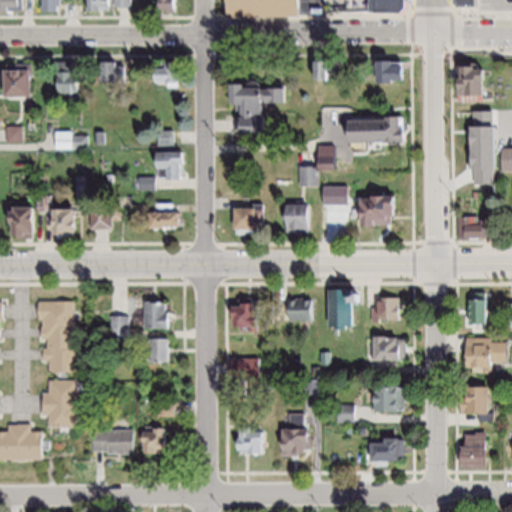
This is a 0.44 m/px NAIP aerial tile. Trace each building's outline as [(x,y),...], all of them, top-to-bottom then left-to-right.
[(0,0),(0,12),(8,12),(8,10),(24,10),(24,1),(32,1),(32,0),(0,0)] [(42,0),(42,11),(54,11),(54,6),(62,6),(62,0),(42,0)] [(86,12),(86,0),(109,0),(109,10),(96,10),(96,12),(86,12)] [(113,0),(113,8),(131,8),(131,0),(113,0)] [(158,0),(158,9),(166,10),(166,12),(173,12),(173,4),(171,4),(171,0),(158,0)] [(326,13),(326,0),(227,0),(227,14),(326,13)] [(367,0),(367,12),(400,12),(404,9),(404,0),(367,0)] [(456,0),(456,1),(460,9),(478,9),(478,0),(456,0)] [(314,58),(313,81),(328,81),(329,58),(314,58)] [(58,93),(80,93),(80,76),(72,76),(72,63),(58,63),(58,93)] [(100,82),(116,82),(116,77),(129,77),(128,67),(116,67),(116,63),(100,63),(100,82)] [(158,83),(173,83),(173,63),(161,63),(161,65),(158,65),(158,83)] [(373,63),(373,85),(390,86),(391,81),(403,81),(404,64),(373,63)] [(2,97),(30,96),(29,76),(32,76),(32,64),(6,65),(6,71),(2,71),(2,97)] [(457,99),(480,99),(480,80),(484,80),(484,70),(471,70),(471,67),(457,67),(457,99)] [(227,85),(227,106),(239,106),(238,139),(265,139),(265,116),(260,116),(261,104),(286,104),(286,85),(270,85),(270,88),(259,88),(259,84),(256,81),(252,80),(248,81),(245,82),(242,85),(227,85)] [(348,120),(348,142),(406,144),(407,116),(383,115),(383,121),(348,120)] [(0,121),(0,140),(7,140),(7,142),(23,142),(23,126),(7,126),(7,122),(0,121)] [(463,122),(463,137),(464,166),(464,176),(490,176),(489,149),(484,149),(483,122),(463,122)] [(158,132),(159,146),(176,145),(176,131),(158,132)] [(56,132),(56,149),(89,150),(89,137),(73,137),(73,132),(56,132)] [(96,132),(96,145),(107,145),(106,132),(96,132)] [(319,144),(319,168),(334,168),(335,145),(319,144)] [(500,148),(511,148),(511,168),(500,168),(500,148)] [(183,176),(183,164),(185,164),(185,153),(158,154),(158,167),(168,167),(168,179),(178,179),(178,176),(183,176)] [(300,168),(299,186),(318,187),(319,173),(315,173),(315,168),(300,168)] [(155,177),(155,189),(140,189),(140,177),(155,177)] [(37,196),(37,207),(53,207),(53,196),(37,196)] [(360,226),(372,226),(372,224),(389,225),(389,216),(393,216),(393,200),(358,199),(358,203),(348,203),(348,212),(361,212),(360,226)] [(92,228),(91,205),(124,204),(124,220),(113,220),(113,228),(92,228)] [(253,219),(253,235),(235,235),(235,230),(234,230),(234,209),(254,209),(254,205),(263,205),(263,219),(253,219)] [(286,231),(309,231),(309,206),(285,206),(286,231)] [(4,209),(4,227),(9,226),(9,236),(14,236),(14,240),(32,240),(31,230),(35,230),(34,208),(4,209)] [(53,211),(53,236),(62,236),(62,234),(73,234),(73,211),(53,211)] [(146,231),(179,230),(179,212),(146,213),(146,231)] [(455,238),(456,216),(477,216),(476,222),(488,222),(488,238),(455,238)] [(327,291),(327,329),(352,329),(352,291),(327,291)] [(472,294),(472,325),(488,325),(488,294),(472,294)] [(377,299),(377,307),(371,307),(371,323),(382,323),(382,320),(402,320),(402,304),(398,304),(398,298),(377,299)] [(291,299),(290,320),(313,322),(314,301),(291,299)] [(49,371),(49,359),(43,359),(43,350),(50,350),(50,339),(42,339),(42,320),(38,320),(38,301),(72,301),(73,349),(77,349),(77,371),(49,371)] [(134,326),(134,311),(136,308),(143,308),(143,302),(170,302),(170,309),(177,309),(177,326),(134,326)] [(239,302),(239,307),(230,307),(230,328),(257,328),(257,302),(239,302)] [(126,317),(127,340),(113,341),(111,318),(126,317)] [(169,340),(168,362),(142,362),(142,354),(147,354),(147,340),(169,340)] [(373,340),(372,360),(405,361),(406,340),(373,340)] [(464,340),(464,369),(480,369),(480,373),(491,373),(491,363),(506,363),(507,344),(489,344),(489,340),(464,340)] [(319,353),(319,364),(331,364),(331,353),(319,353)] [(230,359),(230,379),(261,379),(261,359),(230,359)] [(49,382),(49,394),(42,395),(42,415),(49,415),(49,428),(74,427),(74,382),(49,382)] [(372,389),(373,413),(404,412),(403,388),(372,389)] [(487,389),(487,414),(494,414),(494,422),(478,422),(478,413),(460,413),(460,395),(467,395),(467,389),(487,389)] [(174,400),(174,416),(158,416),(158,400),(174,400)] [(338,405),(337,423),(353,424),(353,406),(338,405)] [(280,457),(281,430),(289,430),(290,409),(306,409),(306,439),(311,439),(311,451),(303,451),(303,455),(296,455),(296,457),(280,457)] [(7,424),(7,434),(0,434),(0,461),(40,461),(40,435),(29,435),(29,424),(7,424)] [(143,426),(142,454),(162,455),(162,426),(143,426)] [(95,430),(95,453),(131,453),(132,430),(95,430)] [(238,430),(238,455),(265,456),(266,430),(238,430)] [(460,469),(484,469),(485,436),(464,436),(464,448),(460,448),(460,469)] [(368,438),(367,461),(374,461),(373,465),(386,465),(387,460),(404,461),(405,439),(368,438)]
